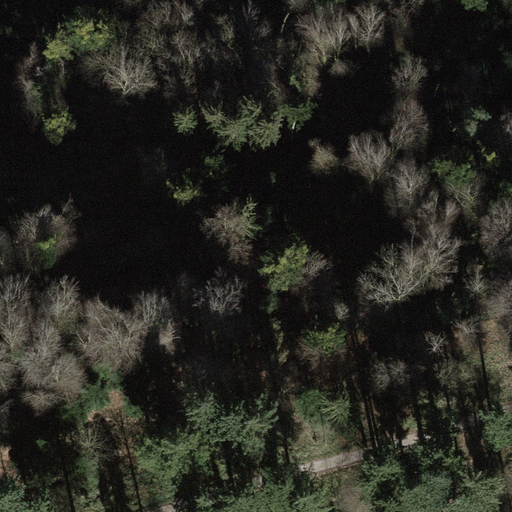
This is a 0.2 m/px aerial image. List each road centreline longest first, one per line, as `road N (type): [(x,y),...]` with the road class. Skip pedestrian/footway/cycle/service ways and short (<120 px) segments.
road 1 (track): [(0,177),(30,182),(292,166),(357,151)]
road 2 (track): [(428,438),(164,511)]
